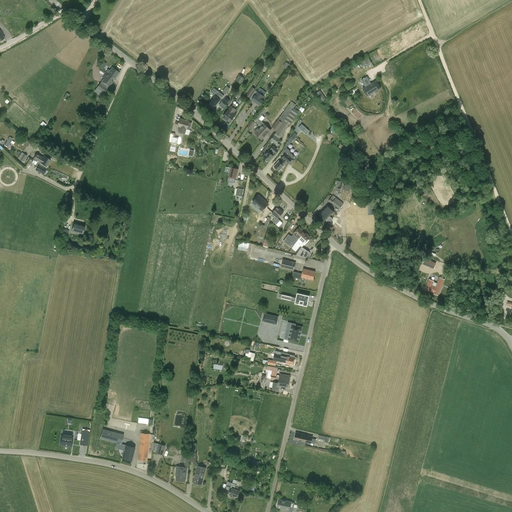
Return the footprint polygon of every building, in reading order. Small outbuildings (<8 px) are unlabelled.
[(407,34),(400,39),(405,48),(422,37),(420,33),(421,33),(418,29),(408,35),(407,34)] [(367,65),(371,63),(368,58),(360,63),(362,67),(366,64),(367,65)] [(103,95),(109,87),(112,83),(111,82),(113,80),(114,81),(119,73),(112,67),(96,88),(101,91),(100,93),(103,95)] [(239,75),(235,80),(240,84),(241,82),(242,83),(244,80),(243,80),(244,78),(239,75)] [(369,80),(363,84),(366,88),(363,89),(367,96),(376,91),(372,84),(371,85),(369,80)] [(252,87),(246,95),(250,98),(255,89),(252,87)] [(213,109),(220,100),(224,95),(214,88),(210,93),(214,96),(208,105),(213,109)] [(264,101),(262,100),(265,96),(255,90),(250,98),(252,99),(252,100),(260,106),(264,101)] [(321,102),(326,99),(320,90),(316,93),(320,98),(319,98),(321,102)] [(230,100),(226,97),(222,102),(226,105),(230,100)] [(272,128),(277,131),(294,108),(296,105),(291,101),(288,107),(278,120),(278,119),(272,128)] [(98,103),(95,108),(100,111),(103,106),(98,103)] [(235,108),(236,106),(233,104),(232,106),(231,106),(229,109),(229,108),(223,117),(230,122),(236,114),(234,112),(236,110),(235,108)] [(299,112),(294,108),(277,131),(270,140),(276,145),(280,139),(279,139),(280,137),(281,138),(283,134),(289,124),(290,125),(299,112)] [(253,119),(252,121),(247,128),(250,130),(255,123),(255,122),(261,127),(255,133),(261,140),(270,130),(263,124),(264,124),(261,121),(265,118),(260,114),(255,120),(253,119)] [(175,126),(177,127),(180,127),(179,129),(178,129),(178,131),(178,132),(185,134),(187,129),(189,122),(180,119),(179,122),(176,121),(175,126)] [(302,124),(298,128),(305,134),(309,131),(302,124)] [(171,133),(169,142),(177,143),(178,138),(174,137),(174,134),(171,133)] [(8,138),(5,143),(4,145),(7,147),(8,145),(12,139),(9,137),(8,138)] [(268,162),(273,156),(278,151),(273,146),(263,157),(268,162)] [(22,152),(18,158),(23,162),(27,156),(22,152)] [(279,171),(284,166),(286,163),(288,164),(293,159),(286,153),(281,158),(283,160),(280,163),(279,161),(273,167),(279,171)] [(33,160),(35,161),(37,162),(36,163),(46,169),(48,166),(47,166),(50,160),(44,156),(43,158),(36,154),(33,160)] [(46,169),(36,163),(36,165),(34,168),(36,169),(36,170),(43,175),(44,174),(45,175),(47,171),(46,170),(46,169)] [(228,177),(230,177),(228,182),(234,183),(235,178),(236,178),(238,169),(230,168),(228,177)] [(333,195),(328,201),(331,203),(339,209),(343,204),(336,197),(336,198),(333,195)] [(259,196),(253,202),(262,211),(269,205),(259,196)] [(319,215),(326,221),(334,212),(327,205),(319,215)] [(272,213),(271,216),(274,219),(272,221),(273,221),(276,225),(279,227),(282,223),(280,221),(277,218),(283,212),(278,207),(272,213)] [(270,218),(267,217),(267,218),(265,218),(265,221),(266,221),(265,225),(264,225),(260,237),(259,236),(259,238),(263,239),(264,238),(270,218)] [(85,225),(74,222),(71,232),(82,235),(85,225)] [(283,242),(292,248),(299,239),(305,232),(299,227),(293,233),(293,234),(291,237),(288,235),(283,242)] [(309,240),(308,240),(310,237),(305,232),(299,239),(292,248),(295,251),(302,243),(304,246),(309,240)] [(310,253),(301,247),(296,255),(307,258),(310,253)] [(280,267),(294,271),(296,262),(282,259),(280,267)] [(433,268),(436,263),(425,259),(422,264),(433,268)] [(305,283),(306,279),(313,280),(315,272),(303,269),(302,274),(293,272),(292,277),(300,279),(300,282),(305,283)] [(438,294),(442,286),(437,284),(435,288),(432,286),(433,282),(433,281),(429,279),(425,288),(438,294)] [(297,293),(295,301),(295,303),(307,306),(309,296),(297,293)] [(278,317),(264,314),(263,321),(276,324),(278,317)] [(298,342),(301,328),(295,326),(296,324),(288,323),(286,332),(290,333),(288,340),(298,342)] [(250,359),(254,359),(255,354),(249,352),(250,350),(247,349),(246,349),(245,350),(245,351),(244,353),(246,353),(245,356),(251,357),(250,359)] [(287,354),(284,353),(279,352),(277,361),(281,362),(282,363),(286,364),(286,363),(293,365),(295,357),(294,357),(295,356),(294,356),(288,354),(287,354)] [(271,379),(276,379),(278,368),(267,366),(266,369),(265,372),(272,373),(271,379)] [(279,378),(278,383),(273,382),(272,389),(278,390),(279,386),(288,387),(289,380),(290,376),(280,374),(279,378)] [(123,451),(122,458),(132,461),(135,447),(131,446),(121,444),(124,434),(112,431),(111,432),(107,431),(107,430),(102,429),(100,438),(116,443),(120,444),(119,449),(123,451)] [(150,433),(144,433),(144,432),(141,431),(141,433),(137,460),(147,461),(150,433)] [(87,446),(88,433),(81,432),(79,445),(87,446)] [(59,446),(71,447),(72,439),(71,439),(71,434),(62,433),(62,437),(60,437),(59,446)] [(294,440),(305,442),(311,444),(313,437),(296,433),(294,440)] [(155,453),(163,455),(165,446),(158,444),(155,453)] [(185,481),(187,467),(189,455),(182,454),(181,460),(185,461),(184,467),(176,466),(175,473),(176,473),(176,480),(185,481)] [(201,485),(205,468),(198,466),(194,483),(201,485)] [(237,497),(240,491),(238,490),(239,486),(236,485),(237,484),(228,481),(226,486),(225,491),(230,493),(229,495),(237,497)] [(277,508),(287,510),(286,511),(292,511),(293,508),(292,508),(294,503),(291,502),(279,499),(277,508)]
